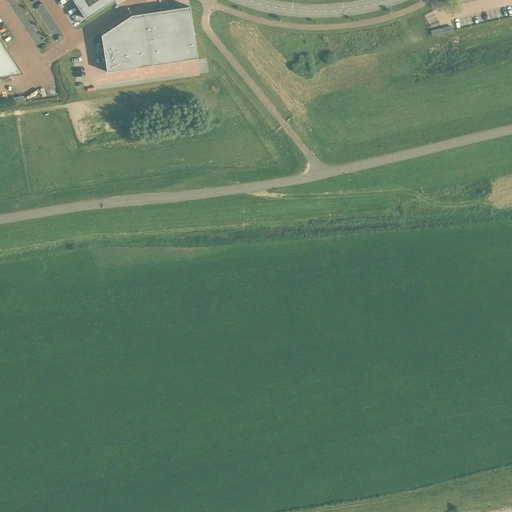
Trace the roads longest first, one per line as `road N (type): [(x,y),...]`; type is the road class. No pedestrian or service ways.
road 1 (unclassified): [(511,131),(234,190),(0,221)]
road 2 (unclassified): [(246,0),(317,11),(388,0)]
